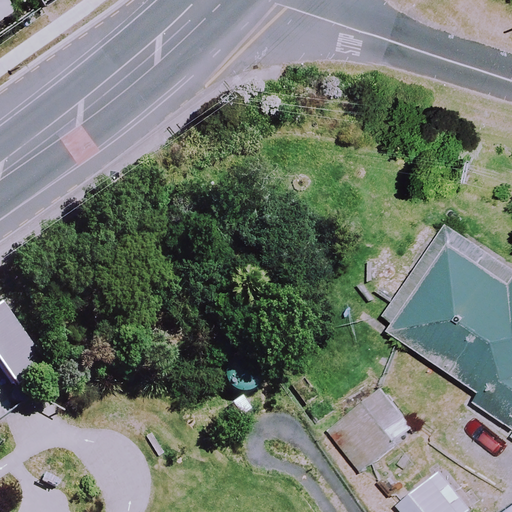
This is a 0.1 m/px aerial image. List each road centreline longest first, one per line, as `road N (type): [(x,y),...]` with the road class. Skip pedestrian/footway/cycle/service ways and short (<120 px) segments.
road 1 (tertiary): [(0,171),(209,0)]
road 2 (residential): [(511,83),(280,0)]
